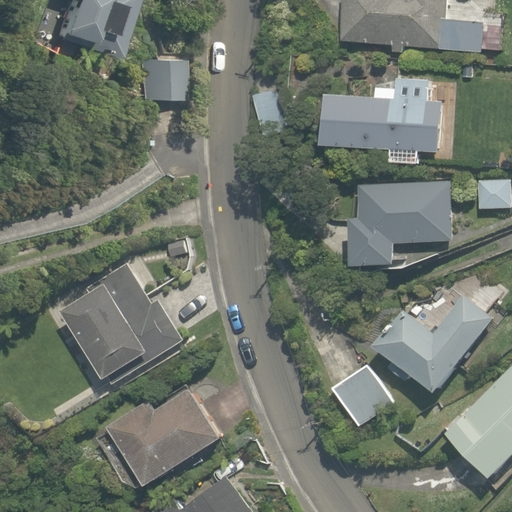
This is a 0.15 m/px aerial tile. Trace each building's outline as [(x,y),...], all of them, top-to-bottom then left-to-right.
[(65,0),(53,37),(108,56),(128,0),(65,0)] [(396,53),(407,53),(407,46),(486,52),(487,50),(504,51),(506,27),(489,26),(489,23),(449,20),(450,0),(351,0),(348,42),(397,45),(396,53)] [(90,63),(91,53),(83,52),(81,62),(90,63)] [(144,100),(181,102),(183,56),(146,55),(144,100)] [(395,163),(423,164),(423,152),(443,153),(446,102),(432,101),(434,80),(401,79),(400,90),(380,89),(380,98),(331,96),(329,147),(395,150),(395,163)] [(259,95),(268,135),(288,130),(279,91),(259,95)] [(511,179),(482,181),(483,209),(511,207),(511,179)] [(357,218),(359,266),(400,264),(399,244),(457,241),(454,181),(363,185),(365,218),(357,218)] [(113,376),(118,383),(188,340),(162,299),(156,303),(131,263),(91,288),(95,295),(69,311),(111,378),(113,376)] [(416,372),(442,392),(498,318),(466,294),(442,327),(439,325),(435,330),(408,310),(381,346),(399,360),(393,368),(410,380),(416,372)] [(337,388),(363,426),(397,402),(371,365),(337,388)] [(511,368),(450,433),(497,478),(511,461),(511,368)] [(142,468),(153,486),(229,438),(198,388),(164,409),(158,400),(116,426),(118,429),(103,438),(127,477),(142,468)] [(257,511),(231,476),(186,510),(176,497),(155,511),(257,511)]
